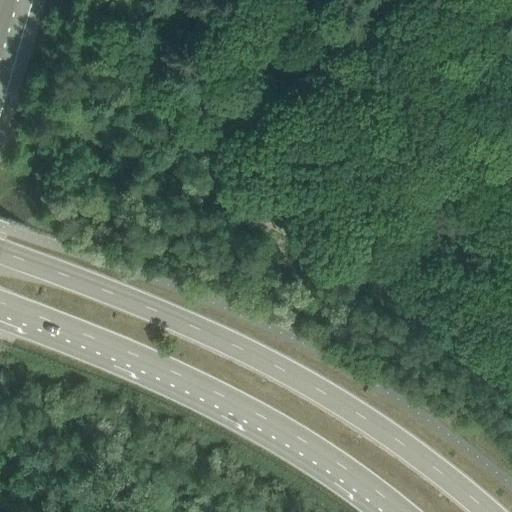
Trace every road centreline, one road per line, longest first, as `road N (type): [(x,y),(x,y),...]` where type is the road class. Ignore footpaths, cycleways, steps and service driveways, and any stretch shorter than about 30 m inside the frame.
road 1 (tertiary): [(485,511),(383,430),(289,372),(0,251)]
road 2 (tertiary): [(0,302),(163,368),(314,446),(402,511)]
